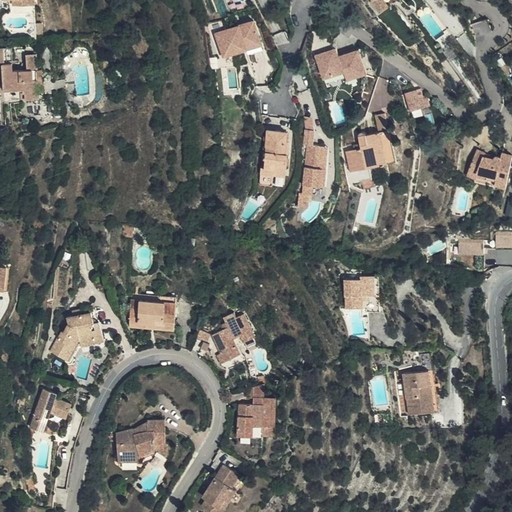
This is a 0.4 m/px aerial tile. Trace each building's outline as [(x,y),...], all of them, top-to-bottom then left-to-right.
[(388,7),(382,0),(373,0),(372,1),(371,3),(379,14),(388,7)] [(255,20),(223,29),(230,53),(247,49),(262,44),(255,20)] [(262,44),(247,49),(249,56),(264,51),(262,44)] [(335,48),(315,56),(324,79),(343,72),(347,80),(366,73),(358,50),(338,57),(335,48)] [(26,100),(39,99),(38,92),(43,91),(42,69),(37,69),(36,55),(27,55),(27,70),(12,71),(12,64),(2,65),(4,91),(14,91),(15,100),(21,100),(21,94),(25,94),(26,100)] [(343,72),(324,79),(327,88),(347,80),(343,72)] [(419,97),(417,90),(405,93),(410,111),(431,105),(427,94),(419,97)] [(388,126),(385,114),(375,116),(378,128),(388,126)] [(388,126),(378,128),(379,132),(377,132),(378,137),(368,140),(366,134),(364,132),(361,132),(359,135),(359,138),(362,148),(351,151),(352,157),(347,158),(351,173),(388,164),(387,159),(396,157),(392,140),(389,131),(388,126)] [(314,131),(306,130),(305,145),(308,146),(305,194),(315,195),(315,186),(326,187),(328,170),(324,169),(326,147),(313,146),(314,131)] [(287,132),(277,131),(276,134),(267,133),(264,167),(261,167),(259,186),(272,186),(273,176),(274,169),(286,171),(289,143),(286,143),(287,132)] [(484,154),(476,150),(465,175),(472,179),(475,173),(485,177),(484,181),(493,184),(492,187),(503,190),(511,158),(500,155),(499,159),(498,159),(497,159),(496,159),(496,160),(495,160),(495,161),(494,161),(489,159),(483,156),(484,154)] [(470,184),(502,193),(503,190),(492,187),(493,184),(484,181),(485,177),(475,173),(472,179),(470,184)] [(132,238),(133,227),(124,226),(124,237),(132,238)] [(497,246),(511,245),(511,230),(497,230),(497,246)] [(460,254),(485,254),(485,238),(459,238),(460,254)] [(345,310),(364,309),(375,309),(374,275),(362,276),(362,279),(345,279),(345,310)] [(175,311),(176,297),(165,296),(165,301),(165,311),(175,311)] [(139,307),(138,323),(161,324),(161,329),(174,330),(175,311),(165,311),(165,301),(139,300),(139,307)] [(131,307),(130,323),(138,323),(139,307),(131,307)] [(51,352),(67,361),(79,339),(81,344),(104,338),(99,322),(94,323),(91,312),(82,314),(73,316),(67,318),(68,324),(66,328),(64,332),(61,331),(51,352)] [(229,360),(230,359),(241,354),(233,339),(240,336),(244,343),(256,337),(245,313),(237,316),(234,312),(224,317),(226,322),(216,327),(218,332),(211,335),(220,353),(225,351),(229,360)] [(62,326),(66,328),(68,324),(67,318),(62,315),(57,324),(62,326)] [(200,329),(196,338),(205,343),(209,333),(200,329)] [(104,338),(81,344),(82,348),(105,341),(104,338)] [(221,364),(229,360),(225,351),(220,353),(216,355),(221,364)] [(439,412),(436,389),(434,370),(403,374),(409,415),(439,412)] [(265,382),(248,387),(248,397),(254,398),(253,403),(241,403),(240,435),(255,436),(255,426),(263,426),(262,436),(274,437),(276,397),(265,396),(265,382)] [(35,429),(44,432),(51,413),(60,416),(66,401),(56,397),(51,395),(53,391),(44,388),(30,427),(35,429)] [(2,410),(6,412),(13,391),(9,390),(2,410)] [(84,411),(87,397),(76,394),(73,408),(84,411)] [(66,401),(60,416),(66,418),(72,403),(66,401)] [(134,429),(134,428),(117,433),(118,461),(141,460),(141,459),(140,456),(155,449),(155,442),(166,442),(166,419),(147,420),(147,421),(146,429),(134,433),(134,429)] [(147,421),(134,429),(134,433),(146,429),(147,421)] [(170,458),(172,454),(166,448),(170,445),(166,442),(155,442),(155,449),(156,450),(170,458)] [(140,456),(141,459),(155,453),(155,449),(140,456)] [(224,463),(217,476),(226,482),(234,469),(224,463)] [(206,498),(202,505),(201,505),(211,511),(215,504),(220,507),(226,499),(229,501),(237,489),(233,486),(241,474),(234,469),(226,482),(217,476),(203,497),(206,498)] [(34,483),(27,485),(29,492),(36,491),(34,483)] [(224,509),(229,501),(226,499),(220,507),(224,509)]
